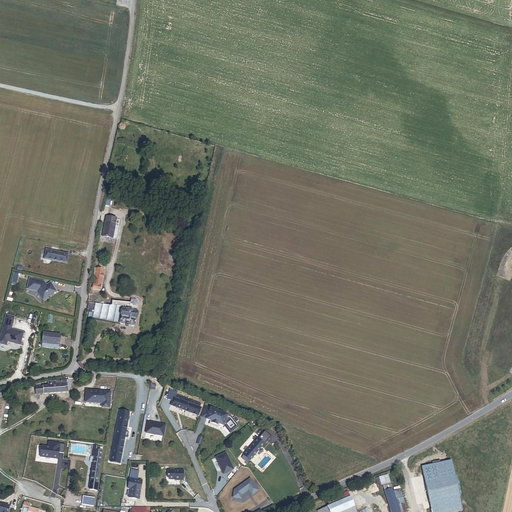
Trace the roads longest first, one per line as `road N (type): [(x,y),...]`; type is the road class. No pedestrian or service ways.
road 1 (residential): [(134,0),(70,372)]
road 2 (unclassified): [(282,511),(401,458),(511,393)]
